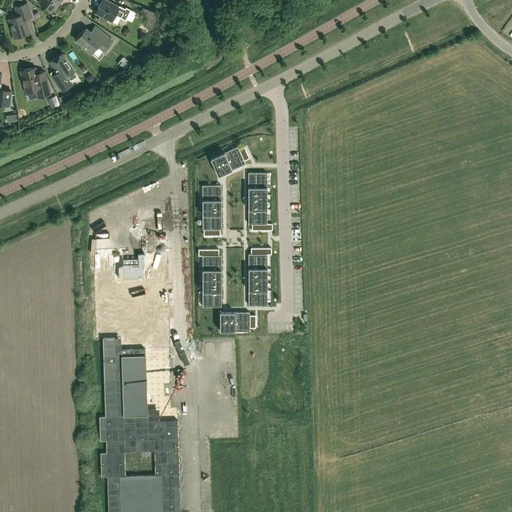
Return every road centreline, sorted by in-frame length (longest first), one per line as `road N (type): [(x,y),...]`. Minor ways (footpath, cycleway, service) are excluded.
road 1 (unclassified): [(0,212),(271,84)]
road 2 (residential): [(271,84),(282,116),(285,318)]
road 3 (unclassified): [(271,84),(432,0)]
